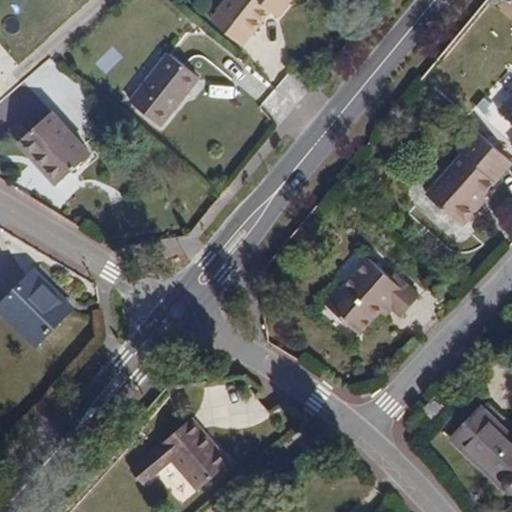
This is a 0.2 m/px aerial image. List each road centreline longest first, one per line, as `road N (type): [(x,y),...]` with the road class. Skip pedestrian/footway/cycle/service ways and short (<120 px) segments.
road 1 (secondary): [(434,0),(174,313)]
road 2 (secondary): [(174,313),(0,500)]
road 3 (residential): [(360,431),(174,313)]
road 4 (residential): [(360,431),(511,271)]
road 5 (residential): [(174,313),(0,203)]
road 6 (unknown): [(0,85),(99,0)]
